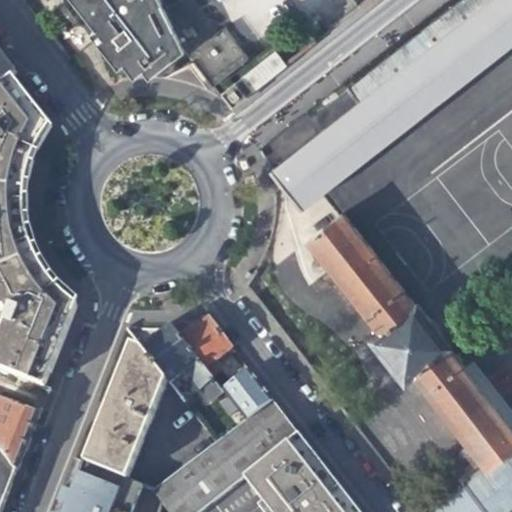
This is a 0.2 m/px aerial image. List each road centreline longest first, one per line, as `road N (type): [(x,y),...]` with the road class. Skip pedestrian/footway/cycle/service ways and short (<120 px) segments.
road 1 (residential): [(200,273),(389,511)]
road 2 (residential): [(410,0),(211,156)]
road 3 (residential): [(126,287),(36,511)]
road 4 (residential): [(108,141),(83,163),(69,211),(85,258),(126,287)]
road 5 (residential): [(108,141),(0,15)]
road 6 (residential): [(200,273),(218,253),(231,204),(211,156)]
